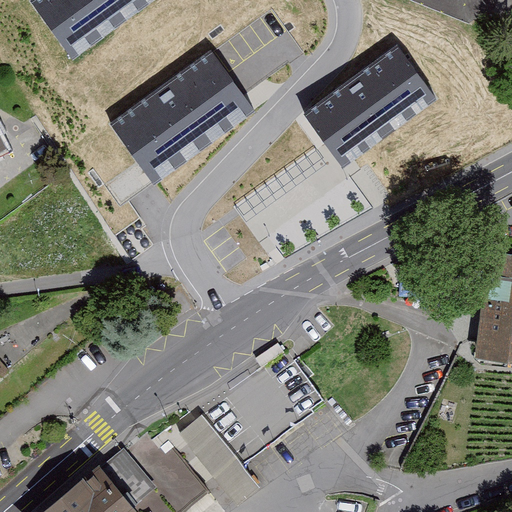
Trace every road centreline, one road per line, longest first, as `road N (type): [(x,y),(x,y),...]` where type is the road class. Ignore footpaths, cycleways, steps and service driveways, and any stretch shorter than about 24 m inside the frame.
road 1 (residential): [(207,275),(192,249),(196,214),(347,46),(351,0)]
road 2 (primary): [(246,318),(99,427),(4,511)]
road 3 (primary): [(511,172),(246,318)]
road 4 (residential): [(207,275),(134,268),(0,292)]
